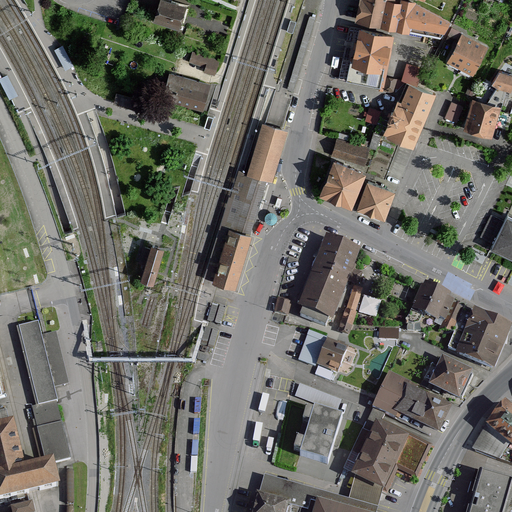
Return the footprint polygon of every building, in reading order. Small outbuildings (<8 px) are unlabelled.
[(187,8),(160,0),(153,23),(179,32),(187,8)] [(416,0),(359,0),(356,20),(409,33),(411,27),(446,34),(450,22),(416,0)] [(384,78),(392,37),(361,31),(360,32),(349,30),(339,80),(381,88),(380,90),(393,93),(396,80),(384,78)] [(472,76),(486,47),(461,35),(447,64),(472,76)] [(70,68),(74,66),(63,46),(54,50),(65,71),(70,68)] [(220,60),(192,51),(189,63),(205,68),(204,72),(214,76),(220,60)] [(509,92),(511,82),(511,75),(499,71),(492,85),(509,92)] [(203,113),(211,85),(169,73),(161,101),(203,113)] [(10,100),(17,96),(8,76),(1,80),(10,100)] [(436,93),(408,81),(385,134),(413,146),(436,93)] [(146,102),(116,94),(114,102),(143,111),(146,102)] [(491,137),(499,107),(472,100),(464,130),(491,137)] [(463,107),(452,103),(447,117),(457,121),(463,107)] [(377,120),(381,108),(370,104),(365,117),(377,120)] [(205,115),(202,125),(208,128),(211,117),(205,115)] [(266,182),(273,183),(276,172),(289,132),(262,124),(246,177),(266,182)] [(368,148),(337,139),(333,152),(363,162),(368,148)] [(366,172),(334,158),(319,193),(351,207),(366,172)] [(261,201),(266,182),(246,177),(237,174),(228,196),(203,276),(212,285),(228,230),(250,236),(256,215),(261,201)] [(398,191),(370,180),(359,208),(387,219),(398,191)] [(511,258),(511,216),(508,214),(491,248),(511,258)] [(212,285),(235,291),(252,237),(250,236),(228,230),(212,285)] [(361,250),(326,235),(298,307),(334,322),(349,282),(357,285),(361,273),(355,271),(361,250)] [(165,245),(151,241),(149,247),(142,245),(137,261),(144,263),(139,276),(153,281),(165,245)] [(454,303),(455,301),(449,298),(451,294),(425,282),(423,286),(422,286),(410,311),(439,323),(441,320),(445,322),(454,303)] [(352,328),(363,287),(353,284),(342,325),(352,328)] [(275,308),(289,312),(292,299),(278,295),(275,308)] [(220,308),(212,306),(210,319),(222,321),(225,304),(221,303),(220,308)] [(510,325),(475,309),(474,311),(454,303),(445,322),(443,327),(456,330),(449,347),(457,350),(456,354),(492,369),(510,325)] [(35,406),(29,407),(42,459),(45,458),(47,465),(69,460),(55,403),(61,402),(40,322),(16,328),(35,406)] [(398,329),(380,329),(379,337),(398,338),(398,329)] [(338,375),(348,348),(309,334),(299,360),(338,375)] [(472,375),(473,371),(442,356),(428,386),(459,400),(460,398),(462,399),(473,375),(472,375)] [(407,381),(389,372),(372,408),(399,420),(401,416),(439,434),(446,419),(452,407),(406,385),(407,381)] [(511,447),(511,406),(505,401),(490,419),(491,419),(485,426),(486,426),(472,449),(475,452),(500,461),(509,446),(511,447)] [(343,416),(314,408),(313,412),(307,410),(303,421),(309,423),(304,440),(298,438),(294,450),(301,452),(299,456),(328,465),(343,416)] [(417,478),(433,444),(382,421),(385,414),(373,409),(363,429),(362,429),(343,469),(352,473),(351,476),(355,478),(383,491),(387,492),(392,482),(398,469),(417,478)] [(8,420),(0,421),(0,499),(34,492),(53,488),(47,465),(45,458),(42,459),(24,464),(20,464),(8,420)] [(511,511),(511,481),(479,473),(470,511),(469,511),(511,511)] [(377,511),(378,508),(349,500),(265,476),(260,494),(257,493),(251,511),(377,511)] [(355,478),(349,500),(378,508),(383,491),(355,478)] [(30,511),(27,501),(6,507),(7,511),(30,511)]
